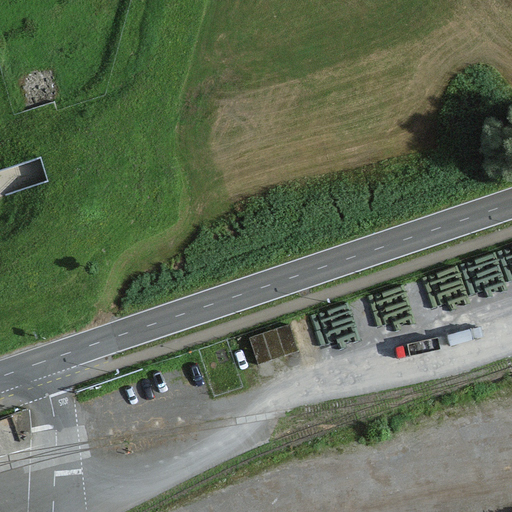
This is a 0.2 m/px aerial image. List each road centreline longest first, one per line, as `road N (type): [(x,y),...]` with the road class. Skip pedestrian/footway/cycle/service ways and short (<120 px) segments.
road 1 (tertiary): [(511,203),(0,378)]
road 2 (track): [(183,0),(94,345)]
